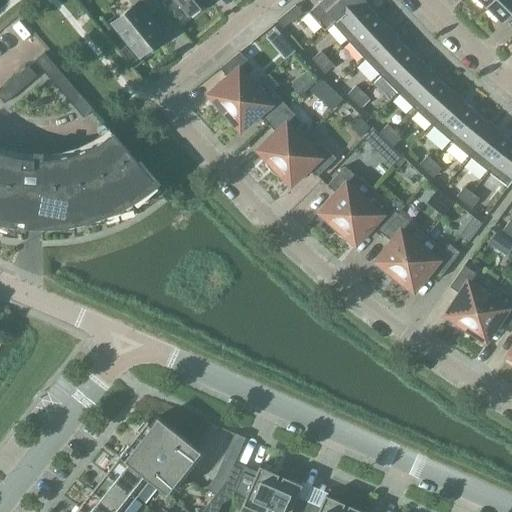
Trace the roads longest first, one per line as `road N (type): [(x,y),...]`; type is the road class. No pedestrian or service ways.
road 1 (residential): [(511,409),(401,335),(303,254),(170,107),(176,74),(278,0)]
road 2 (residential): [(511,510),(131,346)]
road 3 (residential): [(0,508),(131,346)]
road 4 (residential): [(131,346),(0,285)]
road 5 (residential): [(511,87),(420,0)]
